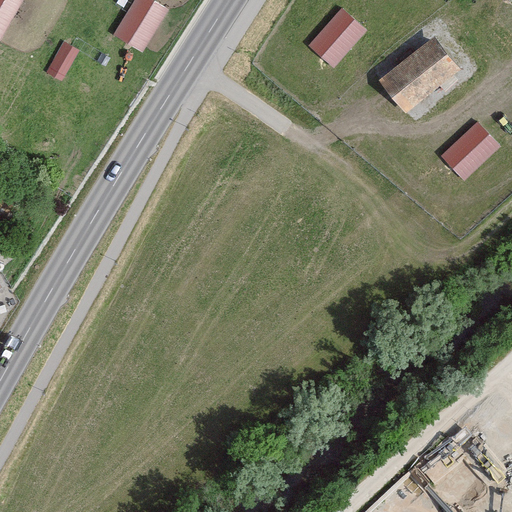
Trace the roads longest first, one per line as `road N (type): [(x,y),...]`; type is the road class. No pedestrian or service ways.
road 1 (secondary): [(0,381),(230,0)]
road 2 (track): [(189,63),(396,200),(441,216),(493,209),(511,194)]
road 3 (unclassified): [(348,511),(511,368)]
